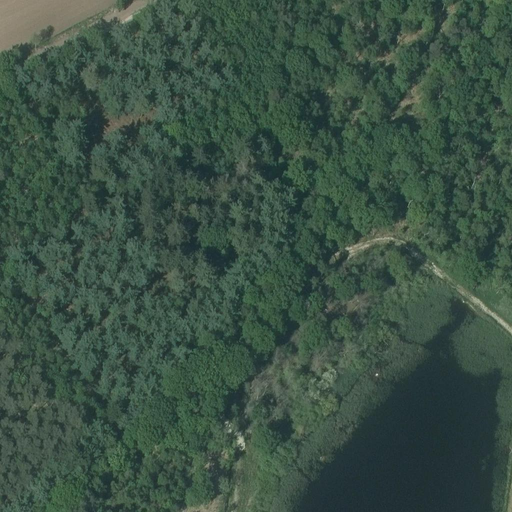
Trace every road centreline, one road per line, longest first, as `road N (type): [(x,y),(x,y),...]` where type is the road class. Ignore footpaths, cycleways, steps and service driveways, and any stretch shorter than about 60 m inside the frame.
road 1 (track): [(183,511),(208,432),(324,252),(317,196),(276,154)]
road 2 (track): [(0,80),(151,0)]
road 3 (track): [(276,154),(292,0)]
